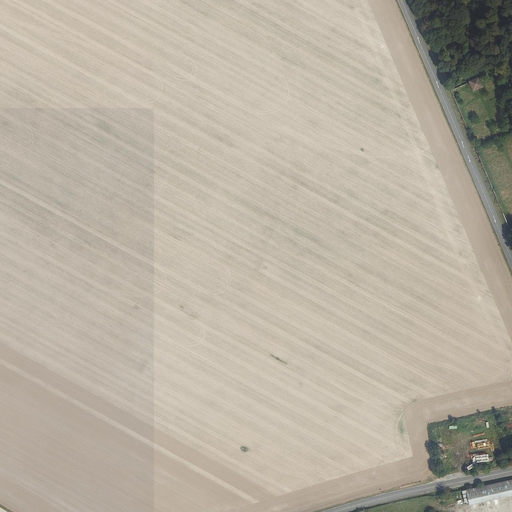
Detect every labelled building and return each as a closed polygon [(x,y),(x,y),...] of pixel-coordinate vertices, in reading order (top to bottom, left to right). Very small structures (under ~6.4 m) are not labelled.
[(493,68),(489,68),(481,73),(482,76),(481,76),(481,78),(495,73),(493,68)] [(468,83),(468,85),(472,92),(482,87),(479,80),(468,83)] [(447,448),(440,448),(441,458),(443,458),(443,466),(452,466),(452,457),(447,457),(447,448)] [(511,497),(511,481),(498,485),(501,500),(511,497)] [(471,507),(501,500),(498,485),(468,492),(471,507)] [(455,503),(454,495),(449,496),(450,499),(442,500),(443,505),(455,503)]
